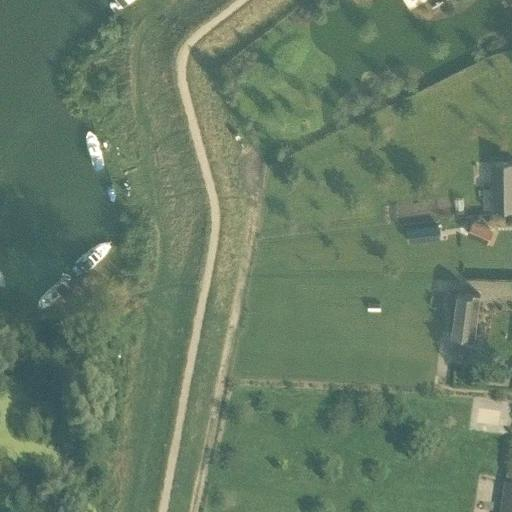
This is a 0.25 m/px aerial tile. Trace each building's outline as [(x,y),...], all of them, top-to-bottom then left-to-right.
[(355,0),(348,5),(367,36),(404,13),(396,0),(355,0)] [(422,79),(460,63),(449,37),(434,44),(430,34),(406,45),(422,79)] [(494,210),(511,209),(511,161),(493,162),(493,187),(494,209),(494,210)] [(485,208),(494,209),(493,187),(485,188),(485,208)] [(488,244),(494,230),(474,221),(467,235),(488,244)] [(439,225),(408,228),(409,241),(440,238),(439,225)] [(460,291),(460,295),(457,311),(453,335),(475,338),(482,295),(460,291)] [(448,309),(457,311),(460,295),(450,294),(447,309),(448,309)] [(511,511),(511,488),(506,487),(502,511),(511,511)]
